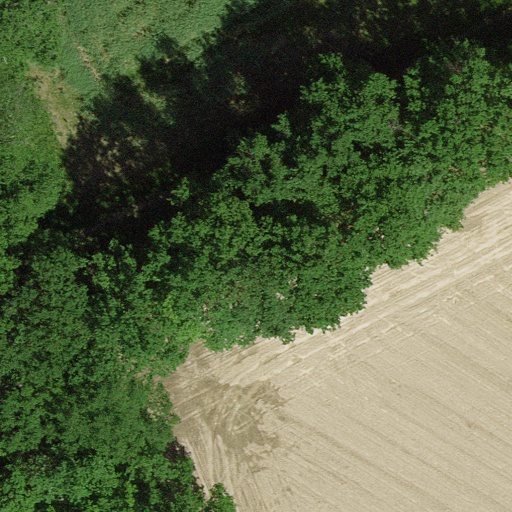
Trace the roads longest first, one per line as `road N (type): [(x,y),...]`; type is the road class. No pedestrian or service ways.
road 1 (track): [(326,0),(0,132)]
road 2 (track): [(0,263),(124,511)]
